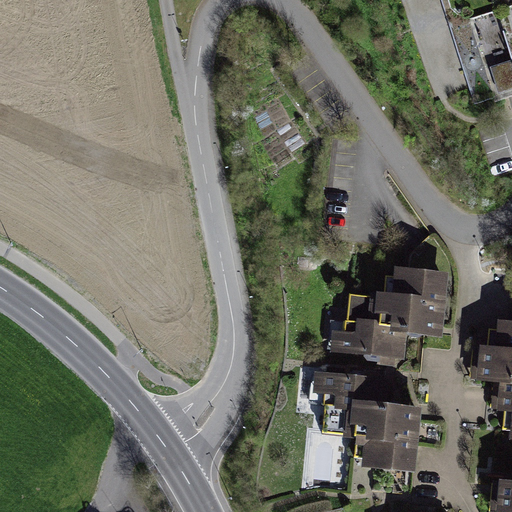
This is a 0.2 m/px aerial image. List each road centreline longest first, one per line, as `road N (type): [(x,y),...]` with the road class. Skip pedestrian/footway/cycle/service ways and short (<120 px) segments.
road 1 (unclassified): [(168,452),(211,412),(232,372),(235,318),(193,115)]
road 2 (residential): [(278,0),(293,7),(448,220),(465,231),(511,216)]
road 3 (secondary): [(168,452),(115,386),(0,292)]
road 4 (residential): [(193,115),(210,15),(227,0)]
